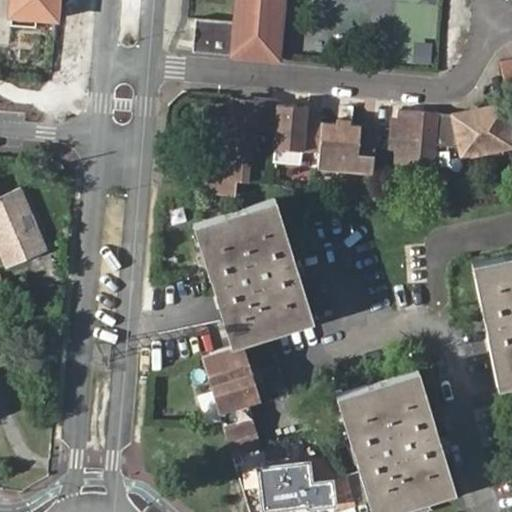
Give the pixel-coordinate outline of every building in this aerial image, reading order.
[(12,0),(11,15),(33,17),(34,0),(12,0)] [(58,0),(34,0),(33,17),(56,20),(58,0)] [(205,41),(204,52),(277,58),(282,0),(235,0),(233,21),(205,18),(203,28),(191,27),(190,39),(205,41)] [(192,17),(191,27),(203,28),(205,18),(192,17)] [(409,37),(392,36),(390,60),(407,61),(409,37)] [(190,39),(188,50),(204,52),(205,41),(190,39)] [(511,58),(499,61),(506,90),(511,88),(511,58)] [(275,127),(273,146),(318,150),(317,165),(372,171),(377,126),(306,119),(308,104),(277,101),(277,97),(276,96),(245,93),(245,98),(235,97),(231,136),(225,136),(223,160),(217,160),(215,175),(207,174),(204,190),(234,192),(235,180),(248,181),(251,145),(256,145),(258,126),(275,127)] [(511,132),(511,126),(505,102),(451,115),(461,159),(511,147),(511,132)] [(437,112),(391,109),(386,175),(433,175),(437,112)] [(272,149),(271,162),(300,163),(301,151),(272,149)] [(0,250),(7,267),(44,251),(17,188),(0,195),(0,250)] [(274,199),(179,227),(200,297),(210,296),(215,311),(205,314),(215,344),(291,319),(293,318),(297,316),(299,313),(300,309),(300,305),(300,303),(290,270),(295,268),(274,199)] [(511,252),(457,264),(473,333),(483,331),(486,346),(476,349),(484,387),(511,381),(511,252)] [(215,344),(216,349),(244,341),(311,320),(295,268),(290,270),(300,303),(300,305),(300,309),(299,313),(297,316),(293,318),(291,319),(215,344)] [(483,331),(473,333),(475,341),(476,349),(486,346),(483,331)] [(262,398),(244,341),(216,349),(230,345),(201,354),(234,456),(263,447),(249,403),(262,398)] [(428,440),(438,438),(417,369),(335,393),(358,468),(367,499),(371,511),(382,511),(393,509),(394,511),(421,511),(430,509),(427,499),(425,492),(433,489),(435,488),(438,487),(439,485),(441,483),(442,480),(442,477),(443,474),(442,473),(437,456),(433,457),(428,440)] [(425,492),(427,499),(453,491),(438,438),(428,440),(433,457),(437,456),(442,473),(443,474),(442,477),(442,480),(441,483),(439,485),(438,487),(435,488),(433,489),(425,492)] [(288,460),(258,463),(260,488),(264,488),(265,503),(306,499),(306,505),(332,502),(333,509),(339,508),(367,499),(358,468),(330,476),(311,479),(310,473),(290,475),(288,460)]
